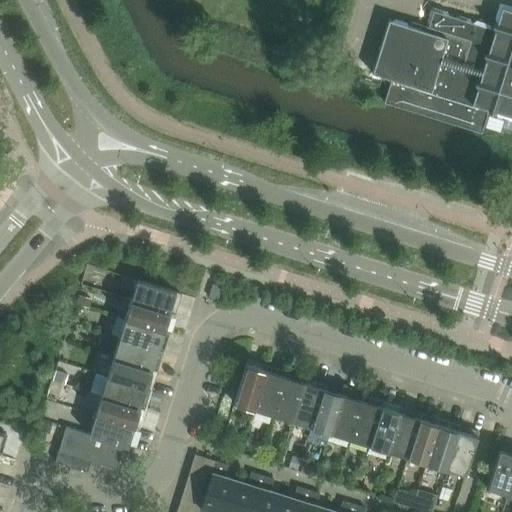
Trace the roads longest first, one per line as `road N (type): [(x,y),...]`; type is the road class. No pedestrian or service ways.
road 1 (residential): [(511,405),(256,323),(220,323),(201,342),(163,464),(144,487),(120,495),(50,490),(22,511)]
road 2 (tertiary): [(97,181),(134,201),(511,315)]
road 3 (tertiary): [(511,268),(126,147)]
road 4 (tertiary): [(0,289),(97,181)]
road 5 (tertiary): [(94,119),(29,0)]
road 6 (tertiary): [(0,36),(66,151)]
